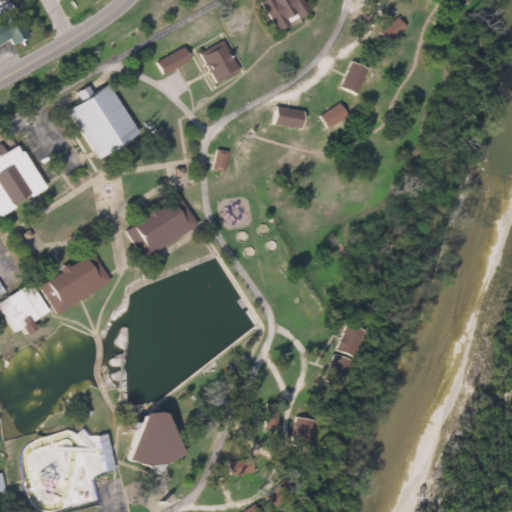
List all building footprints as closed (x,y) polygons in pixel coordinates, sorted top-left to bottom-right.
[(302,0),(302,23),(262,23),(262,0),(302,0)] [(25,37),(9,46),(5,40),(0,42),(0,20),(11,14),(25,37)] [(212,85),(194,56),(217,41),(236,70),(212,85)] [(187,61),(158,75),(152,62),(181,49),(187,61)] [(105,84),(133,136),(89,160),(62,110),(77,102),(72,93),(84,87),(87,94),(105,84)] [(323,128),(316,117),(334,106),(341,117),(323,128)] [(269,123),(272,107),(299,113),(295,129),(269,123)] [(0,213),(0,152),(14,145),(40,191),(0,213)] [(221,153),(221,171),(212,170),(213,152),(221,153)] [(194,229),(135,258),(121,228),(179,200),(194,229)] [(52,316),(34,285),(90,253),(108,283),(52,316)] [(27,323),(31,331),(21,336),(18,330),(9,335),(0,318),(0,299),(26,285),(43,315),(27,323)] [(355,333),(345,359),(328,353),(338,326),(355,333)] [(175,453),(140,472),(117,428),(152,410),(175,453)] [(95,503),(51,511),(36,511),(25,453),(60,446),(63,459),(94,453),(91,438),(102,436),(109,472),(89,476),(95,503)]
